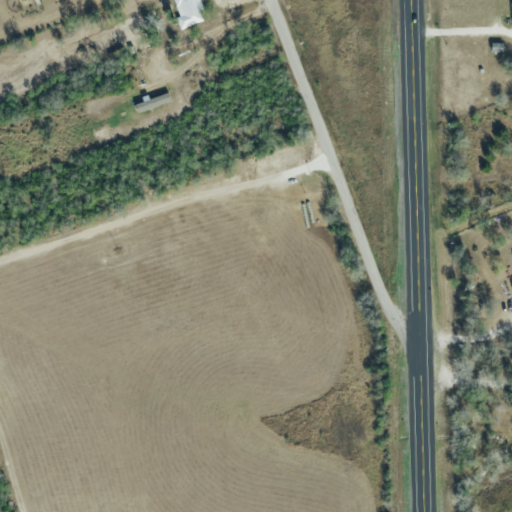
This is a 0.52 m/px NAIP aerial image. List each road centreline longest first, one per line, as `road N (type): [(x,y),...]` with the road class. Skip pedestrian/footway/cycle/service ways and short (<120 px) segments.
road 1 (trunk): [(411,0),(425,511)]
road 2 (residential): [(422,362),(391,317),(268,0)]
